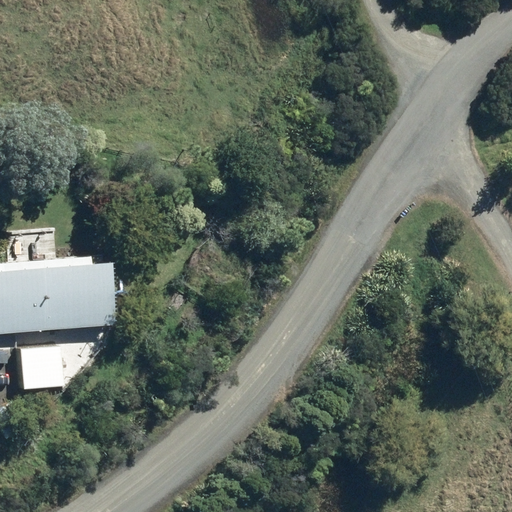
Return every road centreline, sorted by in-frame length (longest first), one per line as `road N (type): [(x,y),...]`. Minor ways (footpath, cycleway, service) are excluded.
road 1 (unclassified): [(115,511),(225,415),(285,342),(428,112),(511,23)]
road 2 (track): [(511,223),(392,54),(377,0)]
